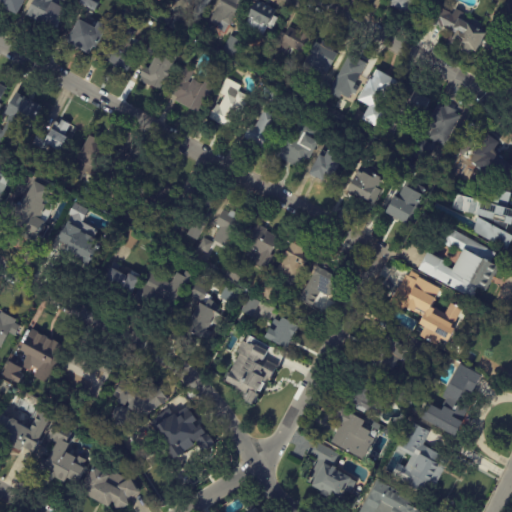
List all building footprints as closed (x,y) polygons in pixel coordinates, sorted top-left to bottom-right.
[(23,0),(16,14),(0,4),(0,0),(23,0)] [(64,0),(70,3),(53,31),(26,14),(33,0),(38,0),(40,1),(40,0),(64,0)] [(101,0),(96,11),(79,2),(80,0),(101,0)] [(146,0),(142,8),(135,4),(137,0),(146,0)] [(210,0),(201,16),(195,12),(197,8),(187,2),(188,0),(210,0)] [(244,0),(226,35),(217,30),(219,27),(209,22),(221,0),(244,0)] [(257,0),(264,4),(276,11),(274,15),(278,18),(272,30),(268,27),(263,35),(245,26),(249,19),(247,18),(257,0)] [(415,0),(414,3),(421,6),(417,16),(409,12),(408,14),(391,7),(393,3),(387,0),(415,0)] [(439,0),(441,1),(439,6),(451,13),(451,14),(453,15),(456,9),(464,13),(461,19),(487,34),(477,52),(473,50),(470,55),(461,50),(460,52),(447,44),(452,36),(454,37),(458,31),(454,28),(452,31),(444,27),(443,29),(425,20),(431,9),(421,5),(423,0),(439,0)] [(127,23),(117,18),(124,6),(139,15),(133,26),(127,23)] [(169,15),(173,17),(168,27),(158,21),(163,12),(169,15)] [(179,19),(185,22),(180,32),(169,27),(174,17),(179,19)] [(83,21),(92,26),(94,22),(97,24),(99,22),(107,26),(96,48),(93,46),(89,54),(67,42),(79,20),(83,21)] [(125,26),(136,32),(130,44),(140,49),(128,72),(101,59),(114,34),(117,36),(122,25),(125,26)] [(288,27),(297,31),(299,28),(310,35),(300,53),(289,47),(285,53),(280,50),(274,60),(269,57),(275,47),(273,46),(285,25),(288,27)] [(163,43),(153,38),(160,26),(173,33),(166,45),(163,43)] [(232,36),(242,42),(233,58),(222,52),(231,36),(232,36)] [(328,44),(335,48),(333,51),(338,54),(327,73),(322,70),(318,77),(302,67),(316,42),(321,45),(324,41),(328,44)] [(150,87),(139,81),(141,77),(140,76),(145,67),(149,69),(162,45),(179,55),(171,70),(172,70),(166,81),(165,80),(159,90),(153,86),(152,88),(150,87)] [(358,63),(362,66),(358,72),(363,75),(358,83),(354,81),(352,85),(348,83),(343,93),(332,87),(348,58),(358,63)] [(188,68),(194,72),(188,82),(191,84),(193,79),(203,85),(206,80),(216,85),(200,115),(176,101),(178,98),(171,94),(186,67),(188,68)] [(384,74),(399,82),(389,100),(383,97),(378,107),(388,112),(380,129),(363,120),(370,106),(359,100),(370,79),(373,80),(378,71),(384,74)] [(241,86),(238,91),(246,96),(243,101),(246,103),(243,110),(241,109),(239,112),(237,112),(228,128),(209,118),(217,104),(220,106),(225,96),(219,93),(227,78),(241,86)] [(329,85),(330,85),(319,106),(303,97),(309,86),(314,89),(320,79),(329,85)] [(278,91),(271,102),(261,97),(268,85),(278,91)] [(431,100),(423,116),(414,112),(414,113),(411,112),(407,122),(397,117),(403,105),(398,103),(402,94),(408,97),(409,94),(412,96),(415,91),(431,100)] [(19,94),(41,107),(30,128),(22,123),(19,130),(10,125),(0,143),(0,130),(2,131),(7,122),(6,121),(9,116),(5,114),(16,93),(19,94)] [(448,107),(456,111),(455,113),(461,116),(445,147),(436,143),(435,146),(436,146),(427,162),(411,154),(420,138),(432,144),(434,141),(428,138),(433,130),(427,127),(438,104),(444,107),(445,105),(448,107)] [(254,143),(244,138),(252,124),(255,126),(265,109),(279,118),(266,141),(269,142),(265,150),(254,143)] [(379,133),(387,119),(397,125),(397,126),(398,127),(392,137),(391,136),(389,139),(379,133)] [(38,133),(47,138),(55,121),(60,124),(61,120),(71,125),(64,137),(67,138),(59,153),(51,148),(52,147),(47,145),(45,150),(42,149),(42,150),(32,145),(38,133)] [(304,121),(320,130),(314,140),(319,143),(303,171),(274,155),(287,133),(294,137),(303,121),(304,121)] [(468,135),(476,141),(468,153),(467,152),(464,156),(453,148),(464,132),(468,135)] [(497,148),(496,150),(499,155),(511,164),(511,175),(510,178),(494,167),(489,174),(475,164),(479,158),(475,155),(489,135),(501,143),(497,148)] [(101,142),(111,148),(94,177),(85,172),(80,181),(68,174),(90,136),(101,142)] [(377,156),(366,150),(372,139),(383,145),(377,156)] [(339,176),(336,174),(331,182),(325,178),(323,181),(310,174),(320,155),(325,158),(330,148),(345,156),(340,167),(346,170),(342,177),(339,176)] [(125,157),(146,169),(134,190),(125,185),(128,178),(116,171),(124,156),(125,157)] [(404,179),(397,175),(404,161),(419,169),(411,183),(404,179)] [(0,166),(14,174),(0,198),(0,166)] [(166,176),(174,181),(173,183),(175,184),(161,209),(143,199),(158,172),(166,176)] [(360,172),(363,174),(364,172),(371,176),(372,173),(381,178),(380,180),(383,181),(379,188),(377,186),(372,195),(369,194),(365,200),(348,191),(359,172),(360,172)] [(399,220),(386,213),(395,197),(398,198),(405,186),(411,189),(414,183),(427,190),(418,208),(416,207),(407,224),(399,220)] [(92,191),(94,192),(88,202),(79,197),(84,187),(92,191)] [(190,189),(196,192),(198,189),(203,192),(202,195),(214,201),(208,213),(211,215),(198,241),(188,235),(194,224),(184,219),(188,212),(179,208),(189,188),(190,189)] [(44,196),(35,214),(43,218),(41,220),(46,223),(44,225),(49,228),(38,247),(10,231),(15,221),(5,216),(12,202),(22,207),(25,200),(24,200),(30,189),(44,196)] [(511,195),(508,209),(511,209),(511,225),(508,225),(506,232),(511,236),(511,243),(508,251),(474,232),(479,216),(453,209),(457,195),(493,205),(497,190),(511,194),(511,195)] [(98,191),(108,196),(102,207),(92,202),(98,191)] [(96,227),(89,239),(100,246),(85,271),(63,258),(77,233),(75,232),(80,222),(68,215),(77,201),(89,208),(88,210),(101,218),(96,227)] [(224,211),(229,213),(231,210),(244,217),(242,220),(247,223),(233,251),(213,241),(220,228),(215,226),(223,210),(224,211)] [(131,211),(139,215),(134,226),(126,222),(131,211)] [(166,223),(177,229),(170,244),(157,238),(165,223),(166,223)] [(257,225),(267,230),(266,232),(279,239),(271,256),(273,257),(266,270),(250,262),(254,254),(244,249),(256,224),(257,225)] [(495,278),(487,292),(480,288),(474,300),(420,270),(429,253),(446,263),(444,266),(453,271),(464,251),(455,247),(454,250),(439,241),(446,227),(497,254),(492,264),(500,268),(495,278)] [(132,251),(120,244),(129,229),(141,235),(132,251)] [(208,241),(213,243),(207,254),(198,249),(204,238),(208,241)] [(295,244),(305,249),(303,254),(309,257),(306,262),(309,264),(297,287),(276,276),(279,270),(277,269),(280,265),(279,265),(280,262),(281,263),(291,242),(295,244)] [(242,257),(245,259),(240,269),(244,271),(237,284),(225,277),(231,264),(233,264),(238,255),(242,257)] [(328,268),(326,272),(340,278),(328,300),(325,298),(327,296),(321,293),(313,307),(300,300),(321,260),(330,265),(328,268)] [(117,264),(121,266),(120,268),(128,272),(131,267),(144,274),(128,302),(115,295),(118,291),(102,282),(114,262),(117,264)] [(162,318),(132,301),(148,273),(167,283),(168,284),(170,283),(172,282),(177,273),(183,277),(186,271),(194,276),(173,312),(169,310),(164,319),(162,318)] [(422,284),(425,281),(448,294),(439,311),(446,315),(452,304),(463,310),(452,329),(456,331),(446,349),(435,344),(435,345),(417,335),(421,327),(419,327),(422,322),(408,314),(411,307),(394,298),(406,275),(420,282),(411,298),(414,300),(422,284)] [(270,301),(257,294),(264,280),(277,287),(270,301)] [(197,284),(209,291),(207,295),(213,298),(211,301),(220,306),(216,313),(226,319),(221,329),(211,324),(207,330),(211,333),(207,340),(203,338),(202,339),(186,330),(197,310),(196,309),(199,303),(189,297),(196,283),(197,284)] [(260,303),(252,318),(241,312),(250,297),(260,303)] [(0,309),(1,310),(17,318),(15,321),(20,324),(15,334),(9,331),(1,346),(0,345),(0,309)] [(296,326),(299,327),(287,350),(265,338),(275,319),(280,322),(282,318),(296,326)] [(33,331),(66,348),(47,385),(34,378),(38,370),(34,368),(32,366),(29,371),(21,367),(27,357),(23,355),(24,354),(20,351),(32,330),(33,331)] [(271,348),(264,361),(277,367),(270,380),(268,379),(260,393),(258,392),(257,394),(260,396),(255,406),(243,400),(244,398),(234,393),(237,389),(225,383),(239,354),(237,353),(243,341),(247,344),(250,337),(271,348)] [(410,346),(414,339),(430,347),(425,359),(408,351),(403,362),(399,360),(394,372),(378,365),(376,367),(373,365),(368,365),(366,363),(364,361),(365,359),(372,362),(377,351),(378,352),(385,337),(399,343),(398,344),(409,349),(410,346)] [(92,361),(111,371),(93,405),(80,398),(83,393),(58,379),(73,351),(92,361)] [(10,364),(22,370),(20,374),(24,376),(17,388),(1,380),(9,363),(10,364)] [(448,368),(462,376),(456,387),(476,398),(462,423),(464,424),(456,438),(420,419),(428,405),(441,411),(447,400),(423,387),(429,377),(439,382),(447,367),(448,368)] [(387,399),(382,411),(372,406),(369,413),(366,411),(365,414),(353,408),(355,405),(351,403),(356,392),(359,394),(367,378),(383,386),(381,390),(385,392),(383,397),(387,399)] [(156,388),(156,390),(159,388),(168,401),(147,416),(145,415),(143,418),(110,399),(121,380),(127,383),(127,382),(139,389),(138,390),(145,395),(156,388)] [(397,401),(389,397),(394,386),(412,396),(407,406),(397,401)] [(196,418),(206,432),(208,434),(208,433),(214,441),(213,442),(215,444),(203,452),(196,442),(173,458),(165,446),(164,447),(156,436),(158,435),(152,427),(159,423),(158,422),(166,416),(167,417),(174,412),(175,412),(187,405),(196,418)] [(364,461),(331,443),(342,424),(334,420),(340,409),(366,423),(362,428),(371,433),(369,437),(375,440),(364,461)] [(29,452),(22,449),(20,454),(0,442),(0,422),(3,417),(11,421),(13,420),(17,422),(17,425),(29,431),(39,413),(51,419),(41,438),(42,438),(33,455),(29,452)] [(431,433),(425,446),(450,459),(435,489),(429,486),(425,495),(397,481),(405,465),(412,469),(417,458),(397,448),(410,422),(431,433)] [(378,431),(372,427),(375,423),(381,426),(378,431)] [(71,434),(66,444),(69,446),(65,454),(76,459),(78,457),(86,461),(83,467),(86,468),(78,485),(67,479),(65,484),(42,472),(56,445),(46,440),(54,425),(71,434)] [(336,471),(357,483),(345,505),(330,497),(328,500),(321,496),(322,493),(312,488),(313,486),(308,483),(315,471),(314,471),(319,461),(307,454),(313,442),(340,456),(333,470),(336,471)] [(139,495),(128,502),(129,508),(116,511),(114,506),(113,505),(109,510),(82,494),(84,490),(82,489),(97,463),(128,481),(132,479),(141,494),(139,495)] [(376,511),(377,511),(365,504),(378,479),(403,493),(402,495),(412,500),(410,504),(413,505),(411,508),(418,511),(376,511)]
